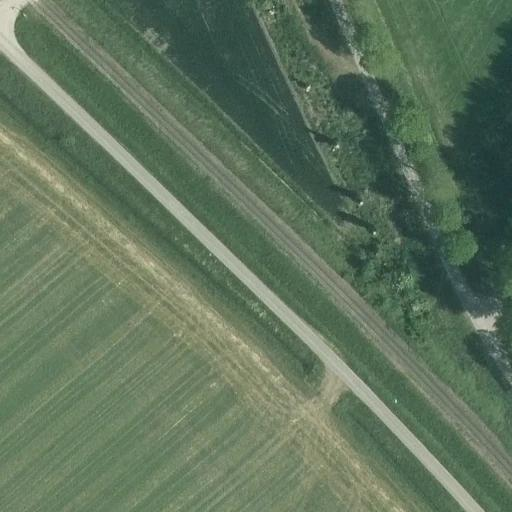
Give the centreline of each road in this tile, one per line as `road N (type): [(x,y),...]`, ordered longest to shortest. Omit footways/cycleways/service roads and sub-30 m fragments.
road 1 (unclassified): [(475,511),(257,285),(0,38)]
road 2 (unclassified): [(332,0),(456,285),(511,378)]
